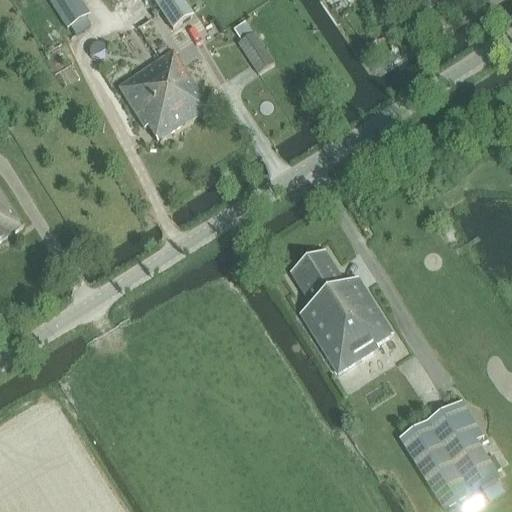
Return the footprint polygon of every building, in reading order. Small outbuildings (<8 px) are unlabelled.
[(76,0),(49,0),(70,32),(90,20),(76,0)] [(193,19),(180,0),(151,0),(173,32),(193,19)] [(238,48),(258,78),(273,68),(253,38),(238,48)] [(173,54),(119,90),(144,131),(148,128),(157,144),(209,111),(173,54)] [(0,245),(22,232),(0,198),(0,245)] [(378,347),(386,342),(394,337),(359,282),(347,289),(326,257),(292,278),(313,311),(301,319),(337,377),(380,350),(378,347)] [(444,511),(498,478),(455,409),(401,443),(443,511),(444,511)]
